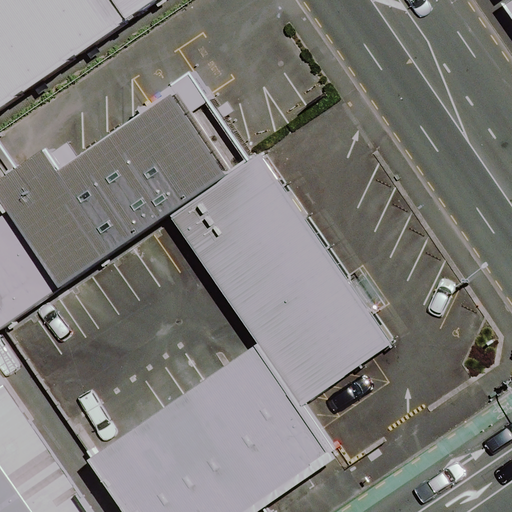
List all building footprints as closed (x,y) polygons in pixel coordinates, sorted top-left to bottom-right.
[(0,0),(0,106),(130,18),(117,0),(0,0)] [(124,0),(134,15),(155,0),(124,0)] [(0,171),(0,321),(4,328),(240,174),(185,90),(64,169),(50,147),(3,177),(0,171)] [(177,215),(251,352),(302,405),(393,345),(268,156),(177,215)] [(175,399),(93,452),(132,511),(254,511),(337,458),(302,405),(251,352),(175,399)] [(0,511),(68,511),(0,406),(0,511)]
